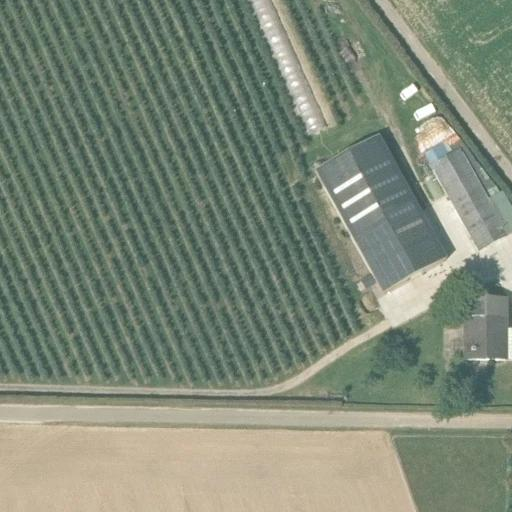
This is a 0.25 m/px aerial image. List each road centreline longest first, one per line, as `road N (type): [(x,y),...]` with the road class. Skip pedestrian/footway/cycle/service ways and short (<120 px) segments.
road 1 (unclassified): [(0,413),(511,423)]
road 2 (unclassified): [(511,176),(379,0)]
